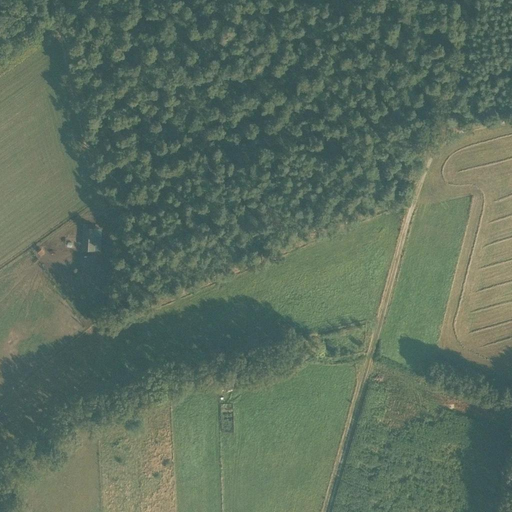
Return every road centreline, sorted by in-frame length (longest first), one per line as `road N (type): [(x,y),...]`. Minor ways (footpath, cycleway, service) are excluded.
road 1 (track): [(415,196),(324,511)]
road 2 (track): [(474,0),(437,140)]
